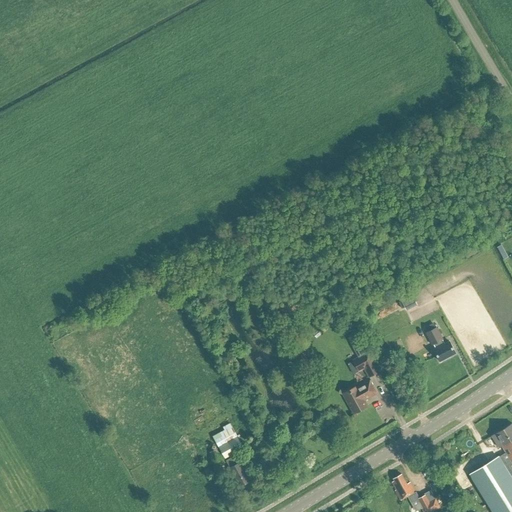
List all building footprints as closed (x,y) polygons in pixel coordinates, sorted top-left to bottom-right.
[(399,298),(404,308),(416,303),(411,292),(399,298)] [(449,341),(444,343),(442,339),(443,339),(436,327),(426,332),(432,345),(434,344),(435,348),(433,349),(440,361),(455,353),(449,341)] [(369,351),(353,360),(359,371),(364,369),(368,377),(379,371),(369,351)] [(376,393),(369,381),(357,387),(356,386),(343,393),(354,413),(367,406),(364,400),(376,393)] [(511,511),(511,479),(511,478),(511,422),(495,434),(492,436),(499,447),(502,445),(506,452),(498,457),(471,473),(495,511),(511,511)] [(225,459),(244,448),(232,425),(213,435),(225,459)] [(251,440),(256,451),(262,448),(256,437),(251,440)] [(217,466),(225,462),(218,448),(210,452),(217,466)] [(240,486),(254,478),(250,471),(246,473),(235,455),(226,460),(240,486)] [(463,472),(471,467),(468,462),(460,467),(463,472)] [(395,490),(401,500),(408,496),(411,502),(417,500),(418,502),(420,501),(425,511),(429,511),(440,507),(435,498),(429,502),(425,495),(419,498),(416,491),(415,492),(410,482),(407,484),(401,474),(393,478),(394,481),(392,482),(396,490),(395,490)] [(458,511),(467,511),(468,511),(462,501),(455,505),(458,511)]
